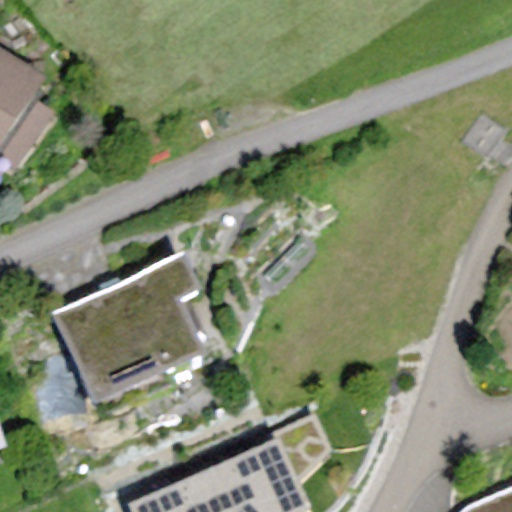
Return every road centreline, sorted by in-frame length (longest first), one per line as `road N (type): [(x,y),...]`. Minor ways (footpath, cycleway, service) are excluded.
road 1 (unclassified): [(511,55),(283,138),(0,256)]
road 2 (residential): [(511,188),(386,511)]
road 3 (track): [(284,0),(283,138)]
